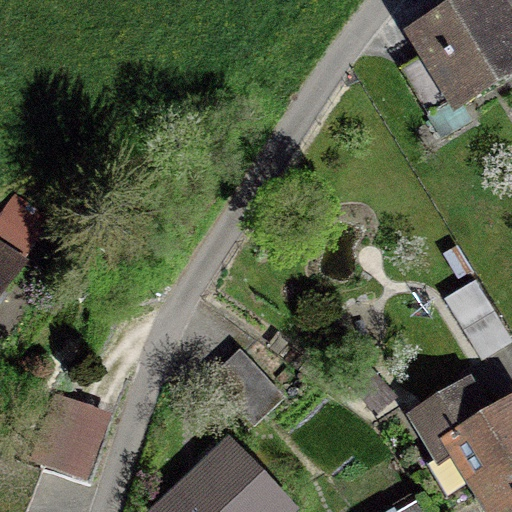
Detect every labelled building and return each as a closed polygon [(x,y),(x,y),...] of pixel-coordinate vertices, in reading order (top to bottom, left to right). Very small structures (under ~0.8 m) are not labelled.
[(403,70),(443,135),(469,120),(458,101),(511,68),(511,36),(490,0),(479,0),(419,37),(429,54),(403,70)] [(0,289),(17,267),(0,253),(0,289)] [(449,304),(481,355),(507,340),(476,288),(449,304)] [(241,354),(212,382),(253,425),(282,398),(241,354)] [(497,511),(511,511),(511,411),(492,423),(469,385),(417,417),(441,457),(458,447),(497,511)] [(162,511),(286,511),(291,507),(232,446),(162,511)] [(0,511),(24,511),(41,469),(0,453),(0,511)] [(398,511),(430,511),(422,498),(398,511)]
